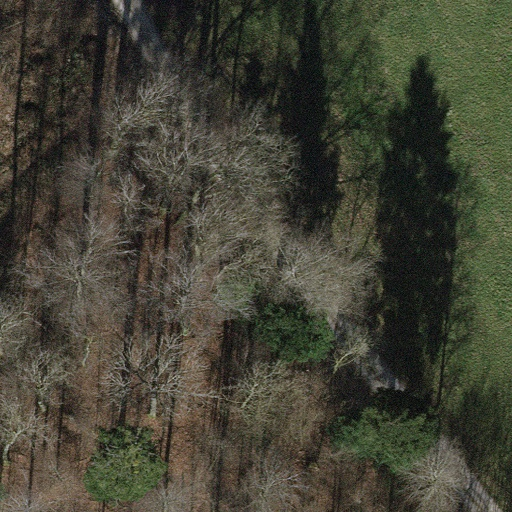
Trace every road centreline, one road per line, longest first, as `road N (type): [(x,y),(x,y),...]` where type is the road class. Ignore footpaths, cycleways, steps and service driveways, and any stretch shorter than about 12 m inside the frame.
road 1 (track): [(128,0),(239,176),(507,511)]
road 2 (track): [(0,186),(152,38)]
